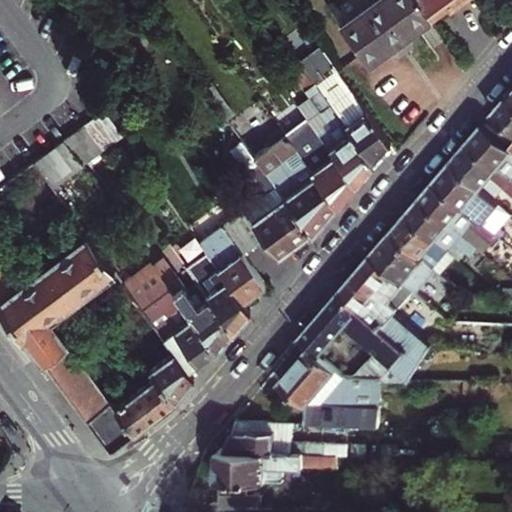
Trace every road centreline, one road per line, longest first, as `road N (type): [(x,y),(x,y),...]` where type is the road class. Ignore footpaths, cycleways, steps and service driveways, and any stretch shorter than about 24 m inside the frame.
road 1 (tertiary): [(511,55),(198,417),(133,473),(90,491)]
road 2 (tertiary): [(0,366),(90,491)]
